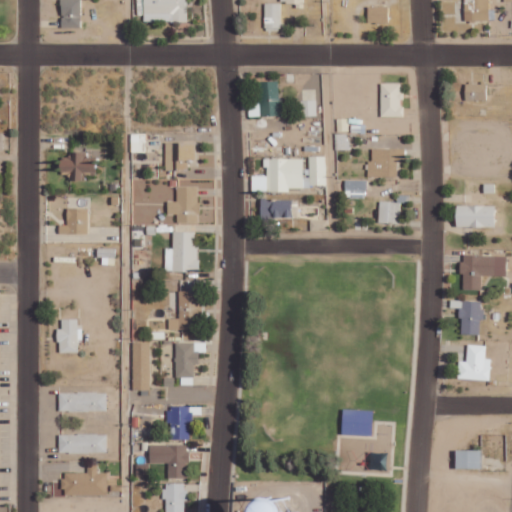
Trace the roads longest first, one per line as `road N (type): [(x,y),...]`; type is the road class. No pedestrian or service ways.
road 1 (residential): [(410,511),(432,244),(420,0)]
road 2 (residential): [(218,511),(230,274),(219,0)]
road 3 (residential): [(0,55),(511,56)]
road 4 (residential): [(28,511),(28,0)]
road 5 (residential): [(230,274),(0,272)]
road 6 (residential): [(229,247),(432,244)]
